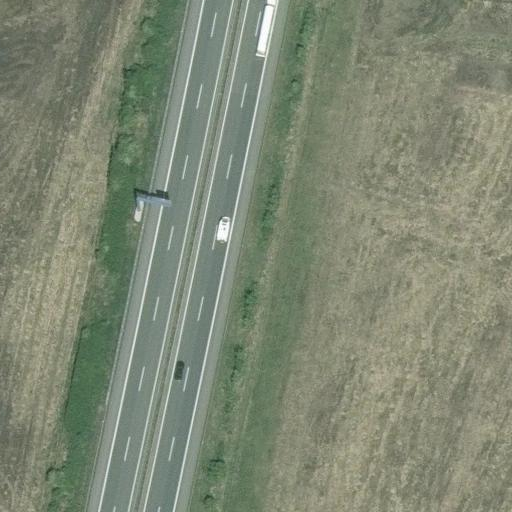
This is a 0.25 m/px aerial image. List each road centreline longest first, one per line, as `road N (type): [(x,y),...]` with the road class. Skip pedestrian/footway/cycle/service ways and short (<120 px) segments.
road 1 (motorway): [(160,511),(265,0)]
road 2 (motorway): [(216,0),(114,511)]
